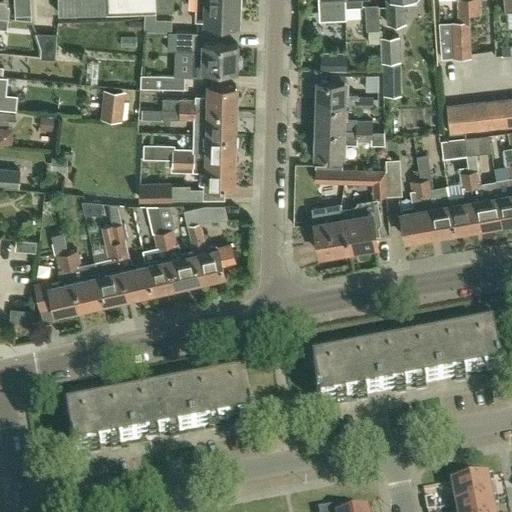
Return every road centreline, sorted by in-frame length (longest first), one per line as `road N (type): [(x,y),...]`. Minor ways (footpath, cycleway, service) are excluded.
road 1 (residential): [(268,312),(276,0)]
road 2 (unclassified): [(0,375),(268,312)]
road 3 (unclassified): [(268,312),(511,269)]
road 4 (residential): [(178,482),(389,442)]
road 5 (residential): [(26,511),(178,482)]
road 6 (residential): [(19,511),(0,383)]
road 7 (residential): [(389,442),(511,418)]
